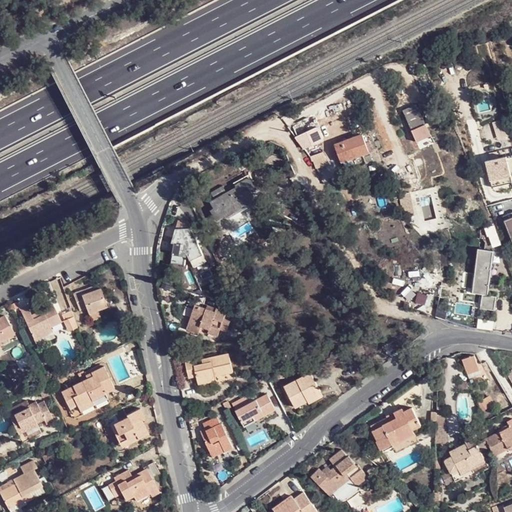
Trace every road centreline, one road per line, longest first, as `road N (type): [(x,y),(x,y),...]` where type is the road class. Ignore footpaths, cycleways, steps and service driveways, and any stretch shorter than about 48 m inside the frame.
road 1 (track): [(443,338),(435,327),(388,311),(364,289),(282,137),(263,133),(178,182),(137,220)]
road 2 (motorway): [(0,173),(341,0)]
road 3 (residential): [(214,511),(438,340),(511,342)]
road 4 (motorway): [(258,0),(0,131)]
road 5 (residential): [(139,228),(141,280),(189,511)]
road 6 (residential): [(44,36),(139,228)]
road 7 (residential): [(0,294),(139,228)]
